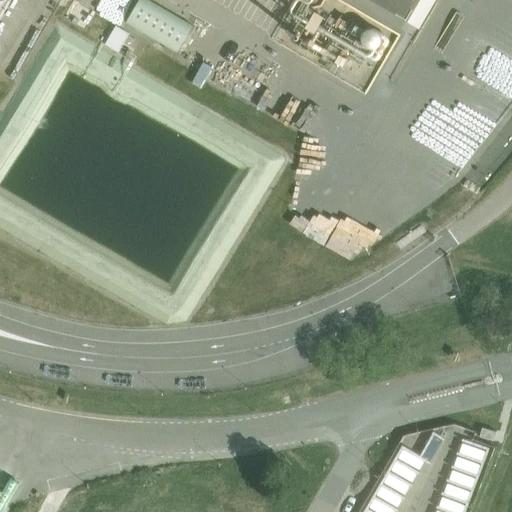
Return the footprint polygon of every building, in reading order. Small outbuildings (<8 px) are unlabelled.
[(0,0),(0,25),(14,0),(0,0)] [(138,0),(125,25),(177,55),(193,27),(146,0),(138,0)] [(368,0),(419,29),(436,0),(368,0)] [(104,46),(118,54),(129,35),(115,27),(104,46)] [(417,328),(423,357),(478,345),(472,316),(417,328)] [(481,427),(478,436),(493,441),(495,431),(481,427)]
